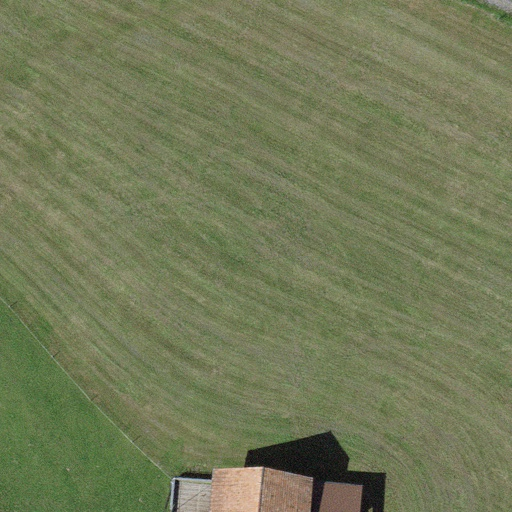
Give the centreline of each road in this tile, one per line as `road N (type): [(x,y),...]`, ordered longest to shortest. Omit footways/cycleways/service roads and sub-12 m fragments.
road 1 (track): [(206,0),(58,49),(0,87)]
road 2 (track): [(0,359),(97,511)]
